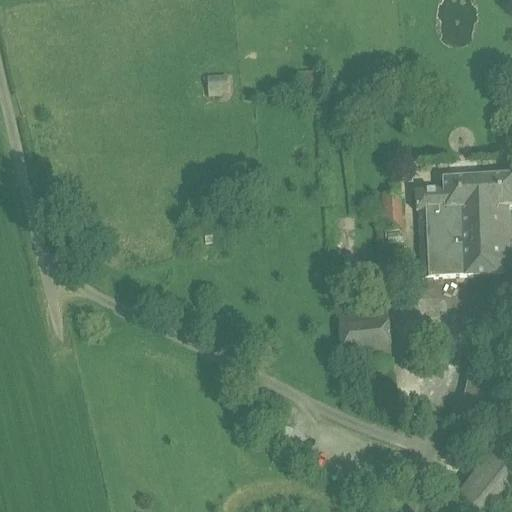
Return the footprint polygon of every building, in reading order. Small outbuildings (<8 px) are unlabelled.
[(324,74),(299,75),(300,91),(325,89),(324,74)] [(511,182),(511,177),(443,182),(444,192),(414,194),(416,213),(417,213),(422,281),(489,277),(490,297),(508,296),(507,276),(511,275),(511,255),(509,212),(511,211),(511,182)] [(381,195),(382,214),(382,230),(383,233),(403,231),(400,195),(381,195)] [(382,214),(374,215),(375,230),(382,230),(382,214)] [(338,317),(342,366),(392,360),(386,312),(338,317)] [(365,367),(369,415),(398,412),(392,364),(365,367)] [(458,425),(500,435),(510,387),(468,377),(458,425)] [(456,498),(472,511),(498,511),(511,494),(511,465),(493,450),(456,498)]
